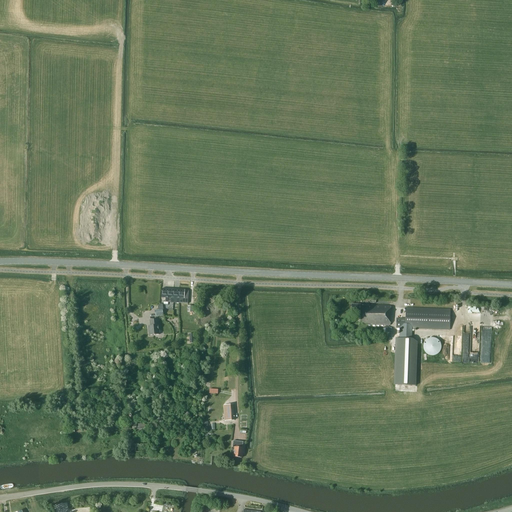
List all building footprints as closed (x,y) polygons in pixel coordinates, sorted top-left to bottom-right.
[(361,305),(351,304),(351,313),(359,313),(359,324),(366,324),(366,325),(390,326),(390,306),(361,305)] [(450,310),(406,308),(406,318),(397,318),(396,328),(400,328),(399,338),(396,338),(395,385),(415,385),(417,342),(412,339),(408,339),(409,329),(449,330),(450,310)] [(159,335),(157,320),(149,321),(150,327),(148,327),(149,336),(159,335)] [(463,338),(463,362),(479,362),(479,349),(471,349),(471,326),(463,326),(462,338),(463,338)] [(433,338),(432,338),(430,338),(429,339),(427,339),(426,340),(425,341),(424,342),(423,344),(423,345),(423,346),(423,348),(423,349),(424,351),(424,352),(425,353),(426,354),(428,355),(429,356),(430,356),(432,356),(433,356),(435,355),(436,355),(438,354),(439,353),(439,351),(440,350),(440,349),(441,347),(440,346),(440,344),(439,343),(439,341),(437,340),(436,339),(435,339),(433,338)] [(235,420),(234,404),(225,405),(225,420),(235,420)] [(208,428),(208,421),(203,421),(202,430),(205,430),(205,435),(208,436),(209,434),(212,434),(212,429),(215,429),(216,423),(212,423),(211,428),(208,428)] [(145,432),(145,423),(133,424),(133,429),(137,429),(137,433),(145,432)] [(243,442),(233,441),(232,447),(235,447),(234,454),(233,456),(234,456),(234,457),(241,458),(243,442)] [(152,451),(152,444),(136,445),(136,453),(152,451)]
